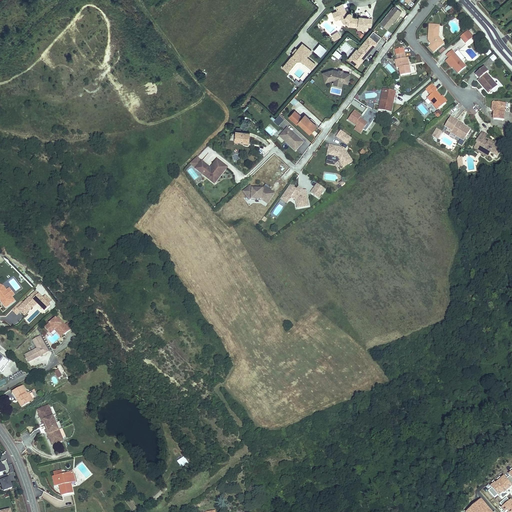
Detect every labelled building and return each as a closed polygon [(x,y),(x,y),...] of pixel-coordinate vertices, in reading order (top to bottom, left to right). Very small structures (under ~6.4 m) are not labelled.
[(371,27),(372,19),(359,17),(359,19),(351,18),(352,16),(352,14),(351,13),(350,13),(349,13),(348,14),(347,14),(343,4),(336,6),(338,11),(334,12),(337,19),(341,18),(344,23),(349,24),(349,26),(358,27),(358,29),(367,30),(367,26),(371,27)] [(380,23),(387,29),(401,11),(395,6),(392,10),(391,9),(380,23)] [(429,47),(433,53),(444,43),(439,37),(440,26),(429,25),(428,40),(432,45),(429,47)] [(377,43),(381,37),(373,31),(369,36),(362,45),(364,47),(360,52),(358,50),(357,49),(348,59),(357,67),(364,58),(363,58),(365,56),(366,57),(377,43)] [(461,37),(466,43),(473,37),(468,31),(461,37)] [(303,44),(284,67),(289,71),(298,60),(301,60),(311,69),(315,64),(307,57),(312,51),(303,44)] [(453,67),(458,73),(466,67),(461,61),(455,54),(452,51),(447,55),(449,58),(447,60),(453,67)] [(455,54),(461,61),(465,58),(458,51),(455,54)] [(401,76),(411,74),(409,66),(408,66),(406,58),(405,58),(404,53),(397,55),(398,60),(398,64),(396,64),(397,68),(399,68),(401,76)] [(484,67),(476,74),(480,79),(478,80),(483,87),(484,86),(486,87),(485,88),(489,93),(492,91),(494,93),(495,93),(499,90),(499,88),(497,86),(486,74),(488,72),(484,67)] [(323,73),(325,82),(333,80),(334,80),(342,82),(348,83),(350,74),(343,72),(342,72),(342,73),(339,73),(339,71),(332,70),(323,73)] [(426,89),(428,92),(435,87),(432,84),(426,89)] [(427,98),(438,110),(446,103),(441,97),(436,91),(437,90),(435,87),(428,92),(431,95),(427,98)] [(379,110),(391,112),(394,102),(393,102),(393,100),(394,100),(396,91),(383,89),(382,96),(383,97),(381,105),(380,105),(379,110)] [(494,119),(504,120),(505,108),(503,108),(503,103),(493,102),(492,109),(494,109),(494,111),(494,119)] [(360,118),(362,119),(369,108),(368,107),(361,116),(362,116),(360,118)] [(361,116),(355,111),(348,120),(357,126),(363,130),(364,130),(366,131),(378,114),(369,108),(362,119),(360,118),(362,116),(361,116)] [(298,122),(310,133),(316,126),(312,122),(310,120),(305,115),(302,118),(295,111),(289,117),(297,124),(298,122)] [(270,118),(279,125),(285,119),(279,114),(275,119),(272,116),(270,118)] [(451,116),(445,127),(448,128),(452,131),(451,133),(456,136),(461,139),(463,135),(466,137),(471,130),(464,125),(463,125),(462,127),(459,125),(460,124),(458,123),(459,121),(451,116)] [(271,125),(266,129),(272,135),(276,131),(271,125)] [(280,136),(296,151),(303,143),(294,133),(292,135),(291,134),(293,132),(288,128),(280,136)] [(433,136),(437,139),(441,134),(438,133),(439,131),(437,130),(433,136)] [(241,142),(249,143),(250,133),(241,132),(235,131),(235,133),(234,140),(241,141),(241,142)] [(337,137),(343,142),(347,136),(341,131),(337,137)] [(483,132),(476,143),(478,143),(475,148),(479,151),(480,148),(490,154),(491,153),(498,157),(504,147),(497,142),(496,144),(495,146),(489,142),(488,143),(485,141),(486,138),(488,136),(483,132)] [(343,142),(347,145),(351,139),(347,136),(343,142)] [(338,149),(329,147),(327,156),(328,156),(326,162),(335,164),(339,161),(344,168),(353,162),(344,148),(340,148),(338,149)] [(478,152),(487,158),(490,154),(480,148),(479,151),(478,151),(478,152)] [(359,153),(364,158),(368,155),(363,149),(359,153)] [(198,157),(190,164),(196,169),(210,181),(214,176),(218,179),(221,176),(227,168),(224,166),(225,165),(217,159),(210,168),(202,162),(198,157)] [(199,174),(192,179),(196,184),(203,179),(199,174)] [(210,181),(215,184),(221,176),(218,179),(214,176),(210,181)] [(312,193),(319,198),(325,190),(317,184),(312,193)] [(268,204),(275,194),(265,187),(263,189),(253,189),(251,186),(243,192),(250,201),(252,199),(262,200),(268,204)] [(296,189),(291,186),(284,195),(287,198),(291,197),(292,197),(296,201),(298,208),(309,206),(306,190),(303,191),(302,191),(300,190),(300,189),(298,188),(297,190),(296,190),(296,189)] [(3,304),(6,308),(15,301),(12,297),(7,291),(3,287),(0,285),(0,297),(4,303),(3,304)] [(37,303),(45,311),(50,305),(48,303),(42,298),(36,291),(34,293),(36,294),(34,296),(33,295),(24,304),(18,309),(20,311),(25,315),(37,303)] [(42,298),(48,303),(51,300),(45,295),(42,298)] [(12,310),(17,314),(20,311),(18,309),(24,304),(21,301),(12,310)] [(55,330),(62,337),(70,330),(65,325),(58,316),(45,328),(49,332),(52,329),(54,329),(55,330)] [(65,325),(70,330),(74,327),(69,322),(65,325)] [(25,356),(29,363),(41,356),(43,355),(49,352),(40,336),(33,340),(38,348),(25,356)] [(0,372),(1,371),(2,372),(10,361),(0,353),(0,372)] [(19,399),(23,406),(33,400),(29,393),(27,393),(23,386),(13,392),(17,400),(19,399)] [(48,406),(38,410),(40,416),(41,415),(42,417),(41,418),(43,423),(44,422),(45,424),(44,424),(47,431),(48,431),(48,432),(47,433),(49,437),(50,437),(51,439),(50,440),(52,445),(63,440),(62,438),(59,430),(48,406)] [(177,461),(181,467),(188,462),(184,456),(177,461)] [(61,485),(64,495),(73,493),(71,483),(70,483),(67,474),(67,473),(63,474),(62,471),(54,473),(55,477),(53,477),(55,485),(62,483),(62,485),(61,485)] [(12,488),(7,474),(3,476),(0,476),(0,485),(1,485),(3,491),(12,488)] [(60,486),(62,496),(64,495),(61,485),(62,485),(62,483),(55,485),(56,487),(60,486)]
